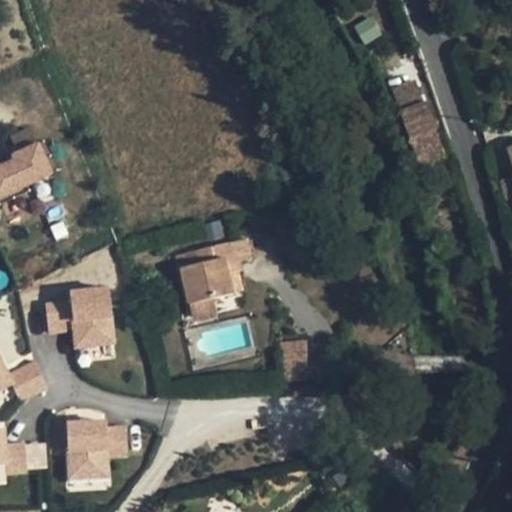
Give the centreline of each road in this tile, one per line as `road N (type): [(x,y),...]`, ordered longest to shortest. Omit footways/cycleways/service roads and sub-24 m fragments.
road 1 (residential): [(511,346),(506,286),(451,92),(415,0)]
road 2 (residential): [(461,511),(499,422),(511,364)]
